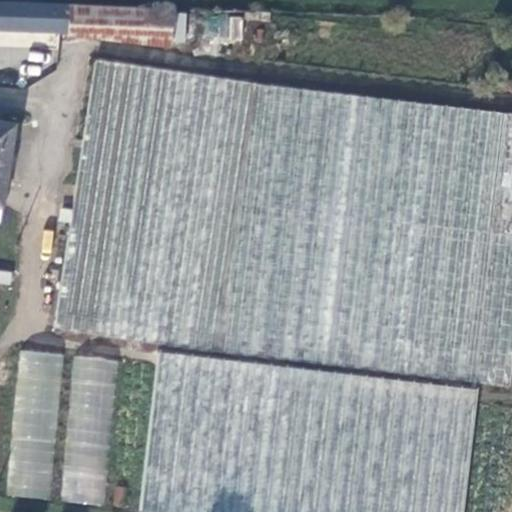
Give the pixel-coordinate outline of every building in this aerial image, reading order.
[(0,32),(68,34),(69,8),(0,4),(0,32)] [(69,8),(68,34),(68,38),(167,47),(169,12),(69,8)] [(221,12),(198,11),(198,29),(219,31),(221,12)] [(241,39),(242,17),(230,16),(229,38),(241,39)] [(511,116),(95,61),(55,329),(511,389),(511,377),(511,116)] [(0,205),(2,205),(13,129),(0,126),(0,205)] [(0,285),(9,287),(11,275),(0,273),(0,285)] [(18,349),(6,496),(51,499),(63,353),(18,349)] [(460,511),(475,387),(158,349),(138,507),(178,511),(460,511)] [(60,501),(105,505),(117,358),(72,354),(60,501)]
